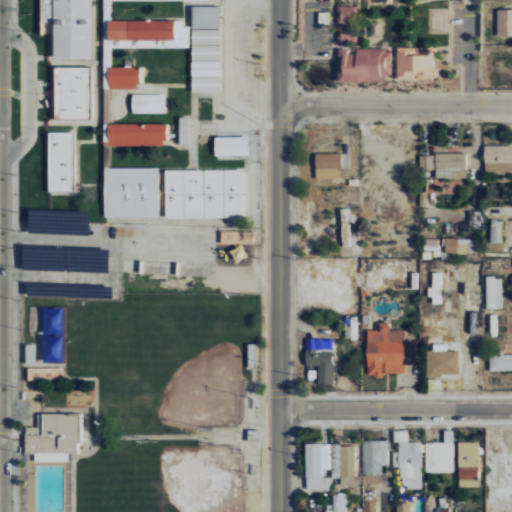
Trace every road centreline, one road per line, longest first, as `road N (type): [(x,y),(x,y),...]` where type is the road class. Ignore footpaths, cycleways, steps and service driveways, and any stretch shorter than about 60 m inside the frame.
road 1 (residential): [(276,511),(274,0)]
road 2 (residential): [(511,103),(274,104)]
road 3 (residential): [(511,406),(276,408)]
